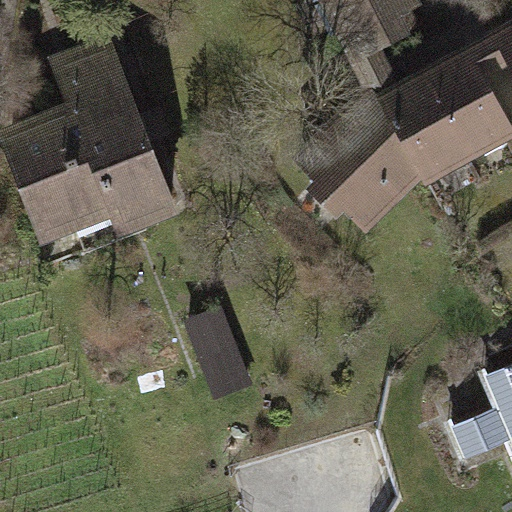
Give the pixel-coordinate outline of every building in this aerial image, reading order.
[(409,0),(311,0),(361,95),(394,78),(381,52),(404,40),(395,23),(416,12),(409,0)] [(511,24),(489,38),(511,82),(511,24)] [(179,219),(115,46),(43,72),(59,116),(0,137),(0,155),(33,246),(106,219),(115,243),(179,219)] [(463,49),(375,98),(424,184),(511,135),(463,49)] [(360,246),(424,184),(353,112),(289,173),(360,246)] [(187,321),(217,400),(254,386),(224,307),(187,321)] [(511,368),(481,381),(495,414),(450,434),(462,472),(510,454),(511,459),(511,368)]
